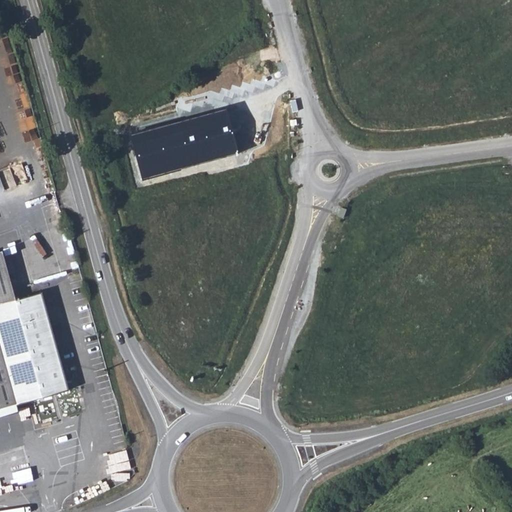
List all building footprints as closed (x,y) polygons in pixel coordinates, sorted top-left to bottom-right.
[(28,140),(39,136),(26,92),(14,95),(28,140)] [(225,108),(130,134),(142,179),(237,153),(225,108)] [(22,163),(0,171),(0,189),(6,187),(0,174),(10,171),(12,176),(25,171),(22,163)] [(8,244),(11,262),(22,261),(19,242),(8,244)] [(0,409),(72,390),(41,286),(17,293),(2,248),(0,249),(0,409)] [(54,429),(66,426),(63,411),(57,413),(53,397),(46,399),(50,415),(44,416),(50,445),(58,443),(54,429)]
